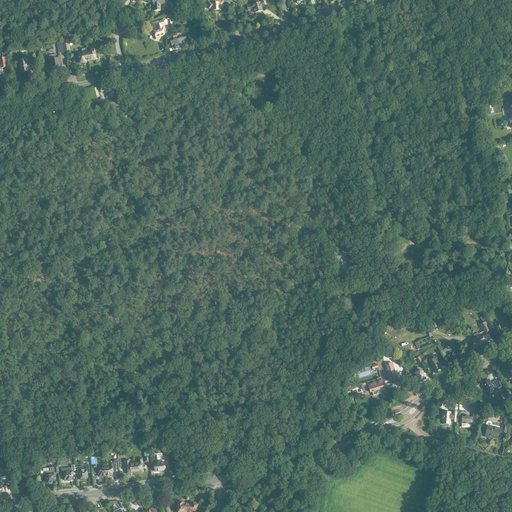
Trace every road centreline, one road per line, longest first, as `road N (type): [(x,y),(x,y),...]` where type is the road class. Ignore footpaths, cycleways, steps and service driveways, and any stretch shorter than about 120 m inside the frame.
road 1 (track): [(395,267),(430,241),(430,232),(381,0)]
road 2 (secondary): [(0,505),(216,479)]
road 3 (secondary): [(216,479),(319,456),(376,427)]
road 4 (tertiary): [(0,99),(125,71)]
